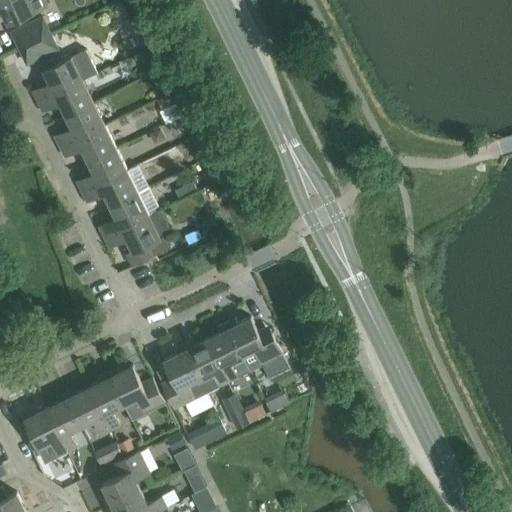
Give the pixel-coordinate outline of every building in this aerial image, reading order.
[(0,0),(0,11),(2,11),(7,22),(46,4),(44,0),(0,0)] [(19,45),(50,31),(42,15),(12,30),(19,45)] [(57,47),(50,31),(19,45),(27,62),(57,47)] [(60,56),(62,59),(43,68),(49,81),(32,89),(37,99),(82,77),(97,70),(86,48),(68,56),(67,52),(60,56)] [(66,114),(94,101),(82,77),(37,99),(42,110),(60,101),(66,114)] [(0,83),(0,100),(12,99),(10,82),(0,83)] [(174,100),(159,103),(162,119),(177,116),(174,100)] [(104,123),(94,101),(66,114),(72,126),(54,134),(59,144),(104,123)] [(88,159),(116,146),(104,123),(59,144),(64,155),(82,146),(88,159)] [(116,146),(88,159),(94,171),(77,179),(82,190),(127,168),(116,146)] [(127,168),(82,190),(87,200),(104,192),(110,204),(138,191),(127,168)] [(138,191),(110,204),(116,217),(99,225),(104,236),(149,214),(138,191)] [(159,235),(149,214),(104,236),(109,246),(127,237),(132,249),(126,252),(132,264),(171,245),(165,233),(159,235)] [(257,328),(250,314),(236,321),(234,316),(225,321),(242,354),(248,368),(261,361),(267,375),(288,365),(268,323),(257,328)] [(225,321),(217,324),(220,329),(206,336),(227,379),(237,374),(230,360),(242,354),(225,321)] [(181,342),(205,390),(227,379),(206,336),(194,342),(191,337),(181,342)] [(177,350),(163,357),(172,375),(161,381),(174,406),(205,390),(181,342),(174,346),(177,350)] [(108,370),(124,404),(136,398),(143,412),(163,402),(151,377),(140,382),(131,364),(119,370),(116,366),(108,370)] [(124,404),(108,370),(99,374),(101,379),(89,385),(110,429),(119,424),(112,410),(124,404)] [(100,433),(110,429),(89,385),(75,392),(73,387),(64,391),(81,425),(93,419),(100,433)] [(59,400),(45,406),(66,450),(76,445),(69,431),(81,425),(64,391),(57,395),(59,400)] [(269,406),(273,417),(293,410),(288,398),(269,406)] [(237,426),(248,420),(240,404),(229,409),(237,426)] [(66,450),(45,406),(33,413),(30,408),(21,413),(25,420),(19,423),(32,449),(38,446),(42,456),(55,450),(57,455),(66,450)] [(265,409),(247,414),(251,427),(269,422),(265,409)] [(126,436),(117,440),(123,453),(132,448),(126,436)] [(117,441),(107,446),(113,457),(122,452),(117,441)] [(107,507),(141,491),(135,479),(149,473),(138,450),(114,462),(120,474),(101,483),(108,496),(103,499),(107,507)] [(201,475),(196,464),(194,465),(184,470),(189,480),(201,475)] [(0,511),(24,511),(26,511),(16,491),(0,498),(0,511)] [(152,511),(166,506),(161,496),(147,503),(141,491),(107,507),(109,511),(152,511)]
